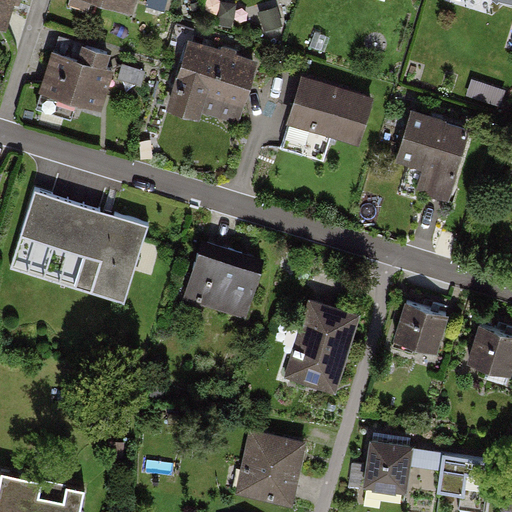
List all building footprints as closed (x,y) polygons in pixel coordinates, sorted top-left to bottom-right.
[(11,0),(0,0),(0,26),(3,28),(11,0)] [(134,0),(74,0),(72,6),(127,22),(134,0)] [(256,64),(187,43),(169,100),(239,122),(256,64)] [(107,63),(82,56),(77,71),(49,63),(36,106),(97,125),(110,80),(102,78),(107,63)] [(371,97),(301,76),(279,146),(321,159),(329,133),(358,142),(371,97)] [(468,128),(412,110),(396,158),(431,170),(425,188),(446,194),(468,128)] [(148,221),(36,188),(12,269),(124,302),(148,221)] [(262,259),(203,241),(185,300),(244,318),(262,259)] [(359,314),(312,300),(291,375),(338,388),(359,314)] [(450,316),(406,302),(393,342),(437,356),(450,316)] [(511,360),(511,331),(474,319),(458,366),(505,381),(511,360)] [(305,439),(254,428),(242,488),(292,499),(305,439)] [(408,444),(368,439),(361,488),(401,494),(408,444)] [(486,459),(440,452),(434,492),(480,499),(486,459)] [(78,511),(83,491),(67,488),(64,500),(38,495),(41,479),(0,471),(0,472),(0,511),(78,511)]
